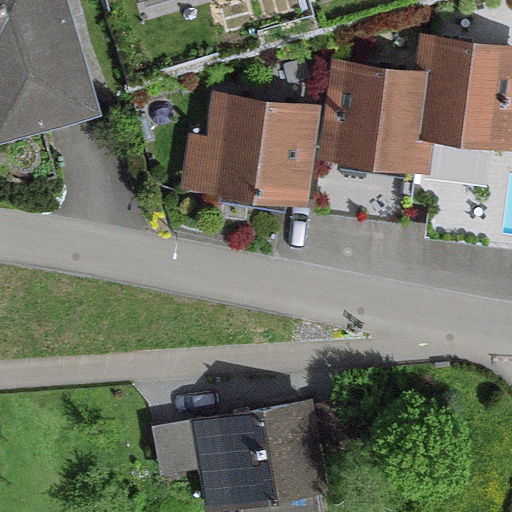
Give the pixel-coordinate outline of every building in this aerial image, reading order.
[(0,0),(0,133),(86,108),(54,0),(0,0)] [(426,48),(422,76),(412,165),(409,189),(498,201),(508,140),(499,139),(511,52),(434,41),(426,48)] [(422,76),(346,66),(338,72),(327,154),(412,165),(422,76)] [(291,198),(304,109),(219,98),(207,187),(291,198)] [(350,434),(346,403),(315,408),(319,438),(350,434)] [(235,511),(319,511),(301,404),(190,423),(204,505),(233,499),(235,511)]
